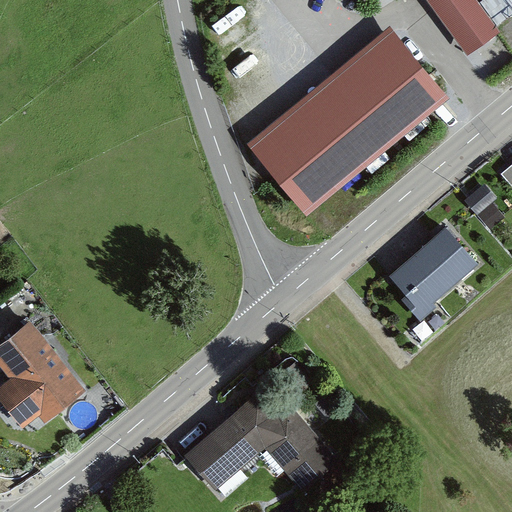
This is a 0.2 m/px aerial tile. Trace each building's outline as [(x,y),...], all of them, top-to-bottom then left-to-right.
[(439,0),(480,52),(511,28),(488,0),(439,0)] [(399,31),(257,146),(314,215),(455,101),(399,31)] [(491,227),(509,214),(492,190),(474,204),(491,227)] [(488,270),(455,230),(401,275),(434,315),(488,270)] [(94,394),(41,324),(0,354),(21,381),(1,396),(28,431),(47,416),(53,424),(94,394)] [(302,499),(345,464),(284,389),(197,459),(224,492),(267,457),(302,499)]
